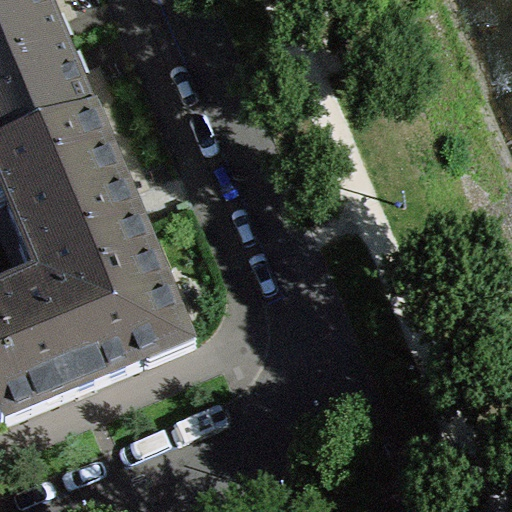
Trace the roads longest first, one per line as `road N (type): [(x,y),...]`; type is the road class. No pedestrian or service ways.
road 1 (residential): [(175,0),(308,319),(313,392)]
road 2 (residential): [(84,511),(255,440),(313,392)]
